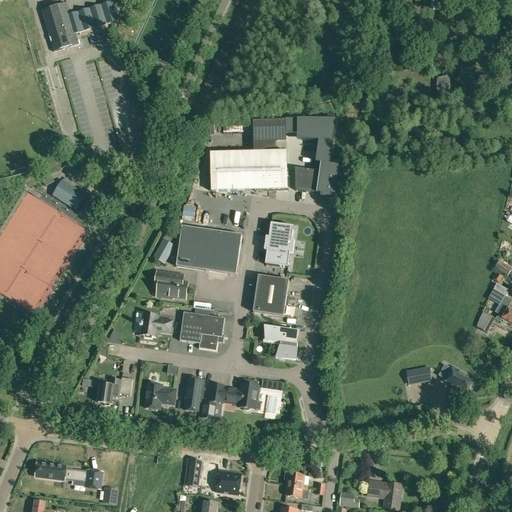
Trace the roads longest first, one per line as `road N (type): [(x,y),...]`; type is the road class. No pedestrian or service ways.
road 1 (residential): [(35,426),(153,203),(183,95)]
road 2 (residential): [(326,214),(256,205),(233,366)]
road 3 (residential): [(35,426),(259,456)]
road 4 (residential): [(319,438),(451,420),(489,427)]
road 5 (residential): [(304,378),(326,214)]
road 6 (residential): [(111,351),(233,366)]
